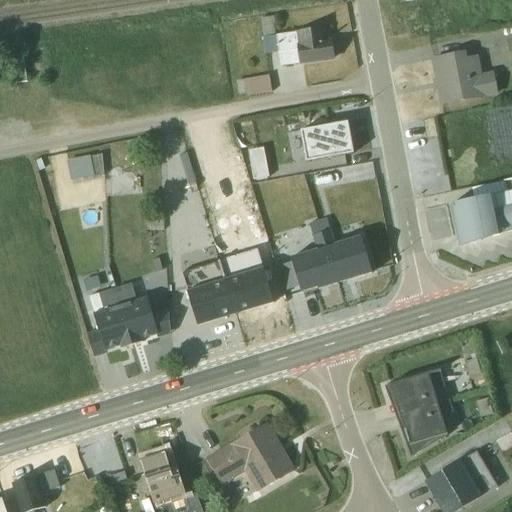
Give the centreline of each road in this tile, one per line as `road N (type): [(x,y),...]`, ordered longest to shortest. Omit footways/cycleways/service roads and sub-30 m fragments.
road 1 (residential): [(0,154),(379,83)]
road 2 (primary): [(319,349),(0,446)]
road 3 (unclassified): [(426,316),(379,83)]
road 4 (residential): [(319,349),(375,505)]
